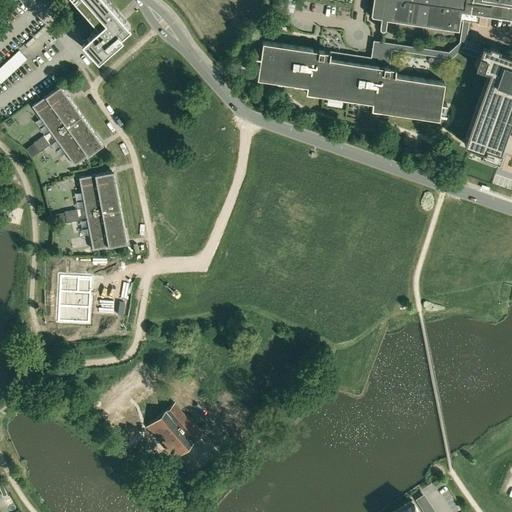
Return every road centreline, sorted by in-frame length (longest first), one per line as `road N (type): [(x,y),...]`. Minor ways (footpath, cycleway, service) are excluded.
road 1 (unclassified): [(144,0),(238,109),(511,209)]
road 2 (track): [(22,394),(61,403),(152,471),(181,473),(202,460)]
